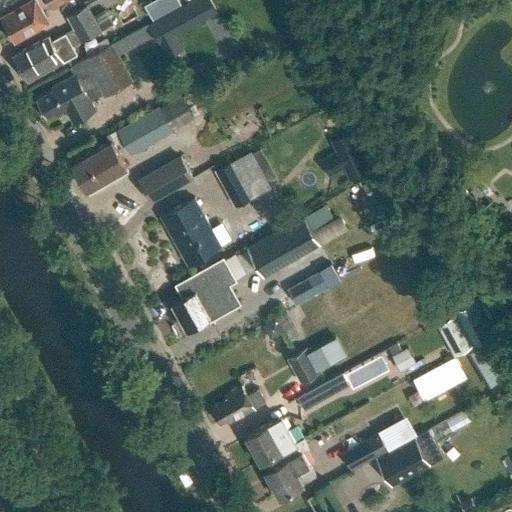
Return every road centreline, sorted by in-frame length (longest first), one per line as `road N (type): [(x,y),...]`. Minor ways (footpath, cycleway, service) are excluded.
road 1 (secondary): [(231,511),(0,96)]
road 2 (unclassified): [(77,511),(0,373)]
